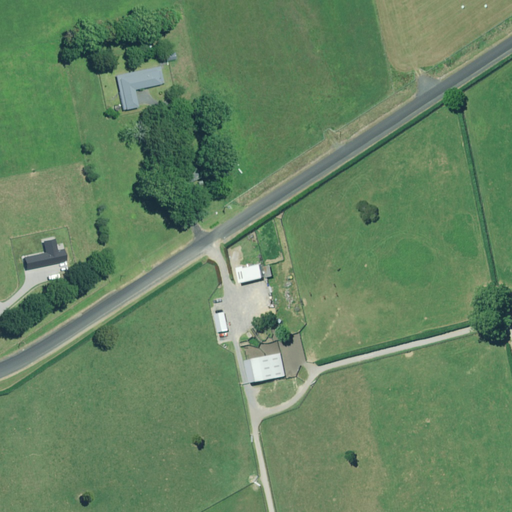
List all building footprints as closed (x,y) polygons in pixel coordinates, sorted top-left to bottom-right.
[(165,55),(167,62),(177,60),(175,53),(165,55)] [(164,84),(160,67),(135,72),(116,76),(123,111),(138,107),(134,90),(164,84)] [(264,279),(261,265),(246,269),(246,268),(238,269),(242,284),(264,279)] [(274,277),(271,266),(266,267),(268,278),(274,277)] [(229,331),(226,313),(216,315),(219,333),(229,331)] [(286,376),(282,354),(247,362),(252,384),(286,376)]
